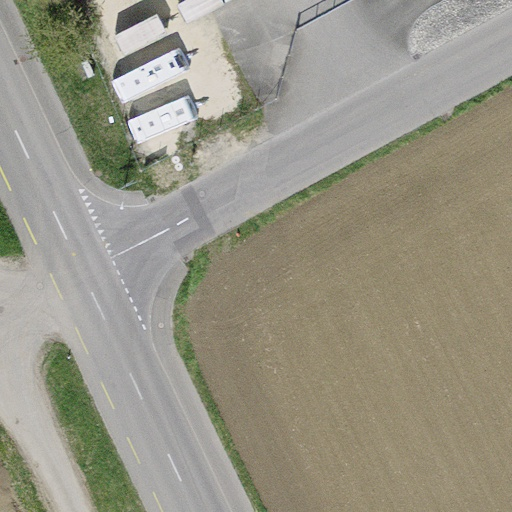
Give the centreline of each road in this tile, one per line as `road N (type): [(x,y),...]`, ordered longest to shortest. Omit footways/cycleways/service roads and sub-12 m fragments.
road 1 (residential): [(511,43),(83,272)]
road 2 (tertiary): [(83,272),(195,511)]
road 3 (tertiary): [(0,96),(83,272)]
road 4 (track): [(0,353),(73,511)]
